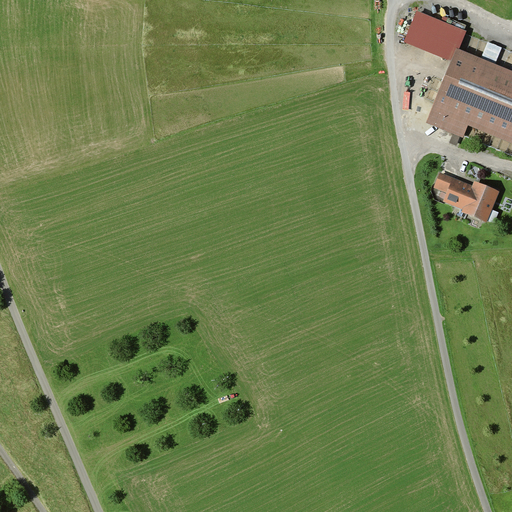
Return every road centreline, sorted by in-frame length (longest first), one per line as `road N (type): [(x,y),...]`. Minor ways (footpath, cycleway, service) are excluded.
road 1 (track): [(393,0),(399,123),(455,409),(487,511)]
road 2 (unclassified): [(76,455),(0,270)]
